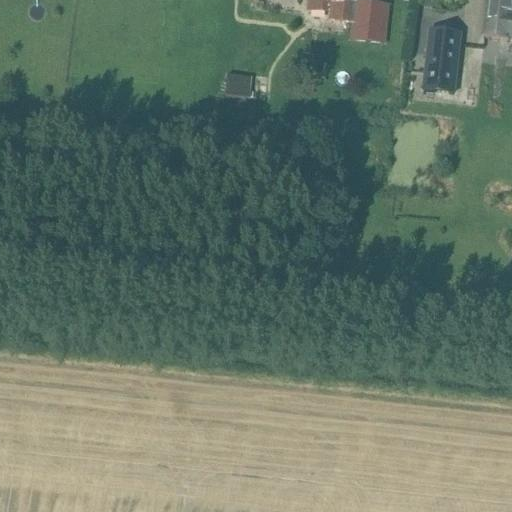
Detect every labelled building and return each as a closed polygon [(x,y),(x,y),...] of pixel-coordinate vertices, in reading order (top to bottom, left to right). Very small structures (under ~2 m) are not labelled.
[(309,0),(308,13),(327,15),(327,12),(330,13),(329,23),(350,25),(352,4),(347,4),(347,0),(309,0)] [(511,0),(488,0),(484,39),(510,42),(510,39),(511,39),(511,0)] [(354,4),(350,44),(385,47),(389,7),(354,4)] [(428,32),(421,94),(454,98),(461,36),(428,32)] [(227,78),(225,98),(249,101),(251,81),(227,78)]
